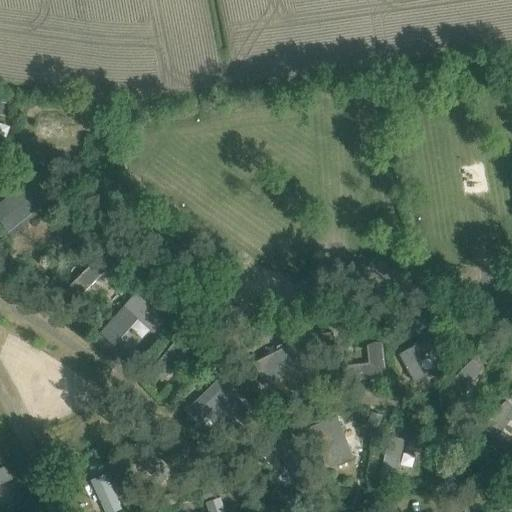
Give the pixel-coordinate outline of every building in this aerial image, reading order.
[(41,109),(40,131),(68,133),(70,110),(41,109)] [(316,137),(330,137),(330,113),(316,113),(316,137)] [(249,199),(251,171),(228,170),(227,198),(249,199)] [(0,200),(0,224),(8,233),(48,198),(27,175),(0,200)] [(297,202),(297,185),(286,185),(285,202),(297,202)] [(83,293),(105,273),(93,260),(71,280),(83,293)] [(121,360),(162,321),(135,292),(93,331),(121,360)] [(158,381),(184,350),(173,340),(146,370),(158,381)] [(408,382),(433,374),(423,341),(397,350),(408,382)] [(379,343),(348,345),(350,378),(381,376),(379,343)] [(262,389),(299,372),(287,344),(250,361),(262,389)] [(466,359),(448,385),(461,393),(479,368),(466,359)] [(209,387),(185,405),(196,419),(220,401),(209,387)] [(309,421),(319,467),(349,460),(338,415),(309,421)] [(387,436),(382,470),(413,474),(418,440),(387,436)] [(0,482),(11,478),(5,464),(0,466),(0,482)] [(110,471),(88,479),(99,511),(118,511),(123,511),(110,471)]
